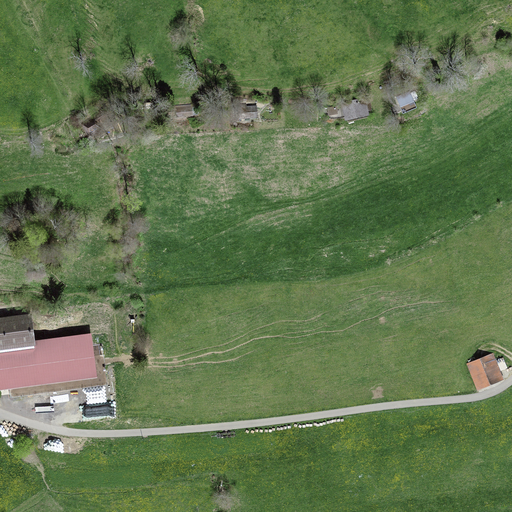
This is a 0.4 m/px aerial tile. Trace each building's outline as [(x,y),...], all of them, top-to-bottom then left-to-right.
[(400,106),(417,99),(414,92),(410,93),(409,92),(396,97),(400,106)] [(344,104),(346,115),(371,110),(369,102),(364,104),(363,100),(344,104)] [(192,104),(176,105),(176,116),(197,115),(197,114),(199,114),(198,109),(196,109),(196,107),(192,107),(192,104)] [(246,105),(238,105),(239,118),(254,117),(254,109),(256,109),(256,107),(246,107),(246,105)] [(101,111),(81,123),(90,138),(92,137),(91,136),(100,131),(101,133),(103,131),(97,121),(104,117),(105,118),(101,111)] [(0,347),(33,343),(33,342),(30,320),(0,323),(0,347)] [(0,387),(94,376),(89,335),(33,342),(33,343),(0,347),(0,387)] [(492,357),(469,366),(478,389),(501,380),(492,357)]
